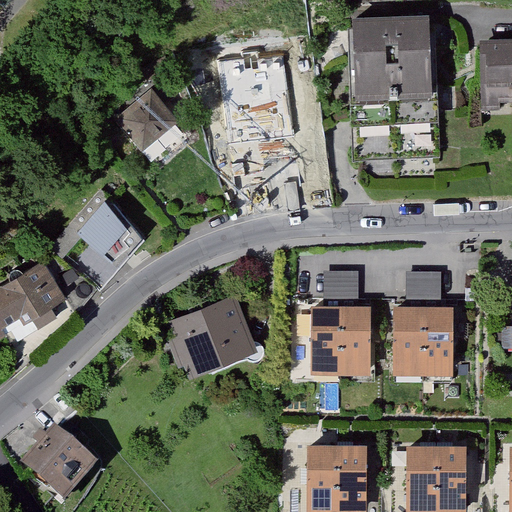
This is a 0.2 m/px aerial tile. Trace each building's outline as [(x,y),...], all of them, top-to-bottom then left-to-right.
[(432,26),(359,27),(361,161),(434,160),(432,26)] [(511,47),(487,48),(487,118),(510,118),(510,105),(511,105),(511,47)] [(283,59),(222,67),(231,141),(292,134),(283,59)] [(182,136),(153,98),(121,123),(150,161),(182,136)] [(147,242),(103,200),(58,247),(102,289),(147,242)] [(0,345),(65,299),(45,271),(0,302),(0,345)] [(360,277),(327,276),(326,305),(359,306),(360,277)] [(443,276),(410,276),(410,303),(442,304),(443,276)] [(234,302),(171,329),(195,388),(258,362),(234,302)] [(343,381),(343,314),(315,313),(314,381),(343,381)] [(423,381),(424,313),(396,313),(395,381),(423,381)] [(453,314),(424,313),(423,381),(452,381),(453,314)] [(372,314),(343,314),(343,381),(371,381),(372,314)] [(76,456),(54,438),(25,472),(69,510),(98,475),(76,456)] [(438,511),(439,453),(411,452),(410,511),(438,511)] [(335,511),(337,454),(308,453),(307,511),(335,511)] [(467,511),(468,453),(439,453),(438,511),(467,511)] [(364,511),(365,454),(337,454),(335,511),(364,511)]
